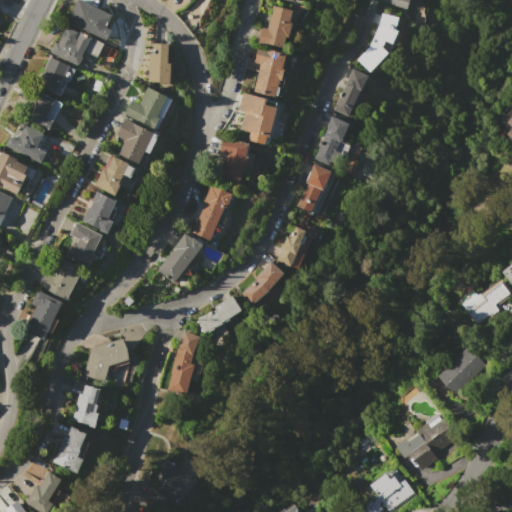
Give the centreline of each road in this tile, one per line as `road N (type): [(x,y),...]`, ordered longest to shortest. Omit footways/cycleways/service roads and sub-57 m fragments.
road 1 (residential): [(120,0),(133,33),(129,60),(5,318),(9,401),(0,437)]
road 2 (residential): [(191,164),(147,251),(63,344),(33,442),(0,479)]
road 3 (residential): [(366,0),(258,243),(227,279),(190,299)]
road 4 (residential): [(190,299),(158,342),(112,511)]
road 5 (residential): [(141,0),(173,23),(199,75),(191,164)]
road 6 (residential): [(251,0),(230,83),(191,164)]
road 7 (tertiary): [(511,357),(481,458),(443,511)]
road 8 (residential): [(63,344),(90,325),(190,299)]
